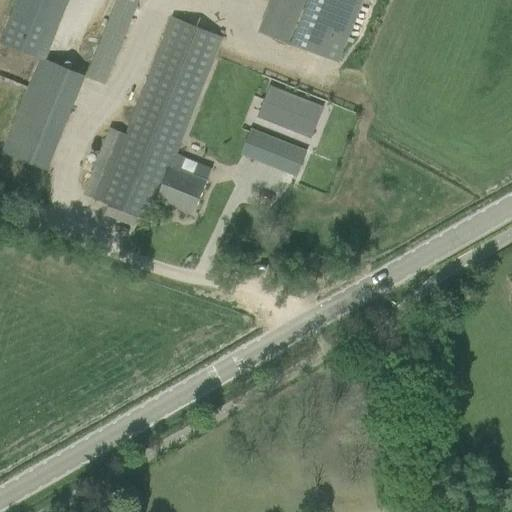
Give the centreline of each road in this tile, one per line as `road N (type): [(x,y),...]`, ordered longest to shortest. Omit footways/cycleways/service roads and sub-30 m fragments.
road 1 (tertiary): [(0,504),(304,327)]
road 2 (unclassified): [(304,327),(252,287),(182,277),(0,209)]
road 3 (tertiary): [(304,327),(511,207)]
